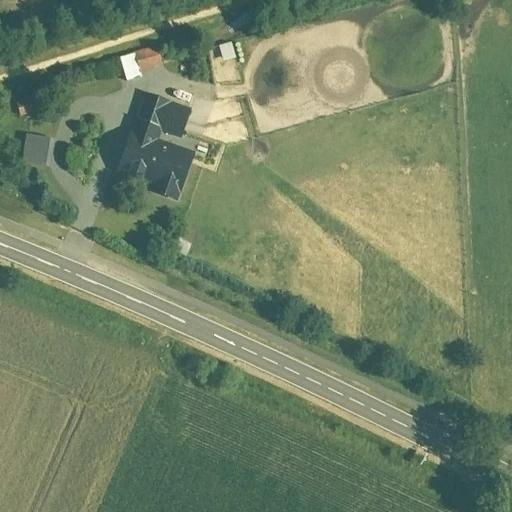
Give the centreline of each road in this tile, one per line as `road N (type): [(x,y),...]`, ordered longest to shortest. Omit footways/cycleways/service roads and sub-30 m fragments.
road 1 (secondary): [(0,243),(155,308),(511,486)]
road 2 (track): [(266,0),(0,81)]
